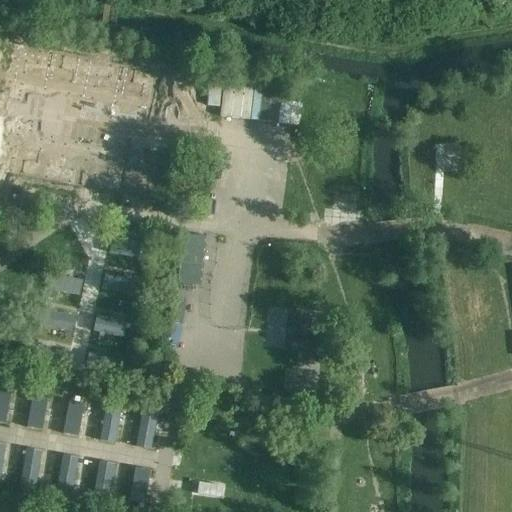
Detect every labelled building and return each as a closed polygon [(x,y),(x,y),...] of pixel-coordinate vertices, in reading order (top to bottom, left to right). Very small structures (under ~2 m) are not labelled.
[(11,46),(5,81),(147,109),(154,74),(11,46)] [(13,132),(6,168),(113,188),(120,153),(13,132)] [(228,351),(225,377),(241,379),(245,333),(231,332),(229,332),(228,351)] [(12,383),(0,380),(0,423),(5,424),(12,383)] [(49,390),(33,387),(26,428),(42,431),(49,390)] [(86,397),(70,394),(62,435),(78,438),(86,397)] [(123,403),(107,400),(99,441),(115,444),(123,403)] [(43,451),(27,448),(19,489),(35,492),(43,451)] [(79,458),(63,455),(56,496),(72,499),(79,458)] [(113,463),(97,460),(89,501),(105,504),(113,463)]
